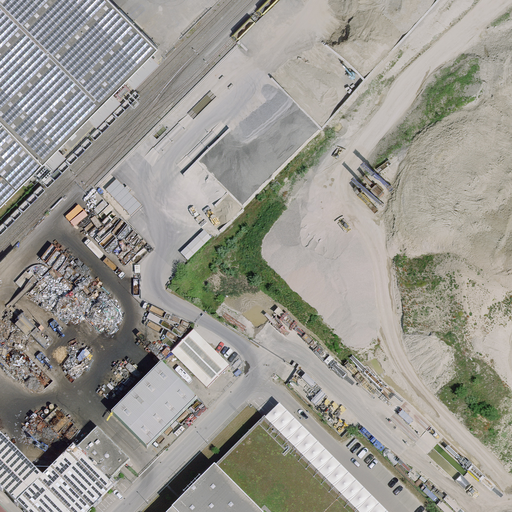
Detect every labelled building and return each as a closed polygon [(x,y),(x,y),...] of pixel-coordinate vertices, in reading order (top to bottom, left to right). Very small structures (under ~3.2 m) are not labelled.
[(110,0),(0,0),(0,119),(2,122),(0,124),(0,205),(158,48),(110,0)] [(195,331),(173,352),(207,387),(229,365),(195,331)] [(197,398),(161,363),(112,413),(148,448),(197,398)] [(130,460),(99,429),(79,449),(74,445),(44,476),(0,432),(0,486),(25,511),(88,511),(115,486),(110,481),(130,460)] [(261,511),(214,465),(168,511),(261,511)]
